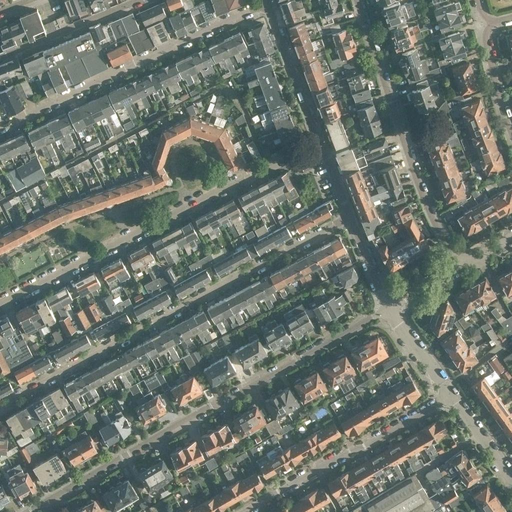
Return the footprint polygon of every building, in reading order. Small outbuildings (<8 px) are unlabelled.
[(81,18),(74,0),(65,0),(70,12),(66,14),(66,15),(69,23),(74,22),(73,21),(81,18)] [(82,0),(74,0),(81,18),(88,15),(92,14),(88,6),(85,7),(82,0)] [(89,0),(94,14),(106,9),(102,0),(89,0)] [(102,0),(106,9),(110,7),(107,0),(108,0),(102,0)] [(195,7),(191,0),(166,0),(170,9),(171,9),(172,11),(174,10),(174,8),(183,5),(185,11),(195,7)] [(211,0),(217,14),(249,2),(248,0),(211,0)] [(307,0),(290,0),(280,4),(283,13),(308,4),(308,2),(307,0)] [(338,4),(336,0),(318,0),(321,9),(324,8),(324,9),(338,4)] [(386,18),(414,8),(416,7),(420,6),(417,0),(412,0),(413,1),(411,2),(412,2),(401,6),(400,2),(383,8),(383,9),(381,11),(383,14),(385,14),(386,18)] [(421,9),(432,5),(430,0),(429,0),(421,3),(420,0),(417,0),(420,6),(421,9)] [(195,7),(185,11),(180,14),(188,31),(188,30),(216,18),(209,1),(195,7)] [(145,26),(167,17),(163,9),(167,7),(165,2),(161,3),(139,12),(140,13),(136,14),(138,19),(142,18),(145,26)] [(440,3),(433,6),(438,20),(458,13),(457,10),(461,9),(459,2),(454,4),(454,2),(441,7),(440,3)] [(340,3),(338,4),(324,9),(324,8),(321,9),(318,10),(321,20),(315,22),(317,27),(318,30),(319,30),(335,25),(332,16),(336,15),(338,16),(343,15),(343,12),(340,3)] [(289,28),(296,25),(295,23),(294,19),(301,17),(300,14),(311,10),(308,4),(283,13),(289,28)] [(390,28),(406,22),(405,19),(416,15),(414,8),(386,18),(387,20),(385,22),(387,26),(389,26),(390,28)] [(30,40),(46,33),(43,25),(37,10),(24,15),(20,16),(22,20),(27,33),(30,40)] [(121,18),(128,35),(140,30),(132,13),(121,18)] [(459,16),(458,13),(438,20),(441,31),(461,24),(461,23),(465,21),(463,15),(459,16)] [(188,31),(180,14),(171,18),(178,35),(188,31)] [(46,33),(56,29),(67,24),(69,23),(66,15),(43,25),(46,33)] [(128,35),(121,18),(110,22),(117,40),(128,35)] [(22,20),(10,25),(16,40),(18,45),(22,43),(20,36),(27,33),(22,20)] [(170,38),(162,20),(147,27),(155,45),(170,38)] [(105,45),(117,40),(110,22),(101,26),(100,24),(89,28),(98,48),(105,45)] [(253,40),(269,34),(265,23),(261,22),(248,29),(250,35),(251,34),(253,40)] [(315,22),(312,23),(306,26),(304,22),(296,25),(289,28),(292,37),(317,27),(315,22)] [(341,31),(340,28),(339,23),(335,25),(319,30),(321,35),(333,31),(334,33),(332,34),(336,46),(353,40),(350,32),(347,33),(345,30),(341,31)] [(394,40),(420,31),(427,28),(425,24),(419,27),(418,25),(409,28),(407,25),(391,30),(394,40)] [(0,29),(0,30),(4,40),(2,41),(1,40),(0,40),(0,52),(17,46),(17,45),(18,45),(16,40),(10,25),(0,29)] [(140,30),(128,35),(137,54),(155,45),(147,27),(140,30)] [(295,45),(311,39),(309,36),(316,34),(317,36),(321,35),(319,30),(318,30),(317,27),(292,37),(295,45)] [(98,48),(90,31),(43,51),(51,69),(57,66),(64,63),(81,56),(98,48)] [(420,31),(394,40),(395,41),(393,44),(394,48),(397,49),(397,50),(414,44),(413,41),(422,37),(420,31)] [(250,56),(246,47),(239,32),(232,36),(241,57),(242,57),(247,55),(248,57),(250,56)] [(459,34),(459,32),(445,37),(444,33),(430,38),(431,43),(439,40),(442,49),(462,43),(461,40),(465,38),(463,32),(459,34)] [(269,34),(253,40),(254,43),(248,45),(250,50),(272,42),(269,34)] [(224,39),(231,54),(234,53),(238,62),(240,61),(241,63),(244,61),(242,57),(241,57),(232,36),(224,39)] [(323,44),(321,38),(312,42),(311,39),(295,45),(298,54),(323,44)] [(229,56),(231,54),(224,39),(217,43),(228,68),(230,71),(232,77),(239,73),(238,69),(235,70),(232,62),(229,56)] [(340,58),(329,62),(332,69),(334,68),(344,65),(356,61),(352,50),(356,49),(353,40),(336,46),(340,58)] [(105,47),(105,45),(98,48),(81,56),(90,75),(108,67),(102,54),(108,52),(114,65),(123,60),(117,46),(115,42),(105,47)] [(123,60),(132,56),(126,42),(116,46),(117,46),(123,60)] [(256,64),(260,62),(258,56),(259,56),(274,50),(272,42),(250,50),(256,64)] [(228,68),(217,43),(209,46),(216,61),(219,60),(222,67),(221,67),(222,68),(224,67),(225,69),(228,68)] [(464,46),(462,43),(442,49),(445,58),(438,61),(440,67),(450,64),(451,64),(462,59),(461,55),(466,53),(465,51),(469,50),(467,45),(464,46)] [(323,44),(298,54),(302,62),(317,57),(316,53),(322,51),(323,54),(326,53),(325,50),(323,44)] [(210,77),(215,75),(218,74),(214,63),(207,48),(199,51),(210,77)] [(421,61),(416,48),(402,53),(403,57),(400,58),(403,67),(421,61)] [(51,69),(43,51),(23,59),(26,67),(29,74),(30,77),(38,74),(48,70),(51,69)] [(206,79),(210,77),(199,51),(191,55),(199,71),(201,69),(206,79)] [(196,72),(199,71),(191,55),(184,58),(194,80),(196,84),(200,82),(196,72)] [(305,72),(328,64),(326,59),(326,58),(325,55),(317,58),(302,64),(305,72)] [(22,68),(17,56),(4,61),(11,77),(18,74),(19,78),(29,74),(26,67),(22,68)] [(90,75),(81,56),(64,63),(73,83),(90,75)] [(469,62),(469,63),(467,57),(462,59),(451,64),(456,81),(474,75),(469,62)] [(189,83),(194,80),(184,58),(176,62),(183,78),(186,77),(189,83)] [(2,91),(7,89),(6,86),(3,79),(11,77),(4,61),(0,62),(0,77),(2,83),(0,84),(0,85),(1,88),(2,91)] [(248,81),(275,71),(274,69),(275,66),(274,62),(271,61),(255,67),(257,73),(246,76),(248,81)] [(358,68),(356,61),(344,65),(345,69),(343,70),(341,73),(341,75),(342,78),(337,80),(338,83),(340,87),(345,85),(349,84),(350,84),(364,79),(362,75),(364,75),(362,67),(358,68)] [(421,61),(403,67),(406,75),(409,74),(410,78),(408,79),(410,84),(430,75),(427,65),(423,67),(421,61)] [(180,87),(177,81),(181,79),(174,63),(165,67),(175,89),(176,91),(178,90),(178,91),(181,89),(180,87)] [(328,64),(305,72),(309,81),(324,75),(323,72),(330,70),(328,64)] [(51,69),(48,70),(57,91),(67,87),(57,66),(51,69)] [(175,89),(165,67),(157,71),(165,87),(168,85),(172,93),(176,91),(175,89)] [(48,70),(38,74),(48,95),(57,91),(48,70)] [(161,98),(165,96),(164,94),(161,88),(165,87),(157,71),(149,74),(161,98)] [(262,87),(281,80),(278,74),(275,73),(275,71),(248,81),(243,83),(245,88),(249,86),(260,82),(262,87)] [(331,73),(324,75),(309,81),(312,90),(327,84),(326,81),(333,78),(331,73)] [(161,98),(149,74),(141,78),(149,94),(152,93),(155,99),(156,101),(159,99),(161,98)] [(457,101),(464,98),(462,94),(478,88),(474,75),(456,81),(461,94),(456,96),(455,93),(450,95),(452,101),(453,105),(457,101)] [(148,112),(152,110),(146,96),(149,94),(141,78),(134,82),(146,108),(148,112)] [(365,83),(364,79),(350,84),(354,96),(356,103),(356,102),(365,100),(372,97),(367,82),(365,83)] [(27,80),(15,85),(21,99),(33,94),(27,80)] [(281,80),(262,87),(264,93),(253,97),(255,101),(282,91),(281,90),(283,86),(281,80)] [(428,84),(427,80),(416,83),(419,90),(409,93),(411,99),(414,98),(414,99),(426,95),(426,94),(432,92),(429,84),(428,84)] [(146,108),(134,82),(126,85),(133,102),(136,100),(139,106),(138,106),(140,109),(145,107),(146,108)] [(434,91),(441,89),(439,83),(434,84),(432,85),(434,91)] [(315,98),(330,93),(337,90),(335,85),(328,87),(327,84),(312,90),(315,98)] [(139,123),(136,116),(135,117),(135,116),(135,115),(130,103),(133,102),(126,85),(118,89),(130,116),(134,125),(139,123)] [(14,86),(7,89),(2,91),(0,91),(0,118),(1,118),(0,114),(0,102),(2,101),(8,114),(24,107),(14,86)] [(121,120),(130,116),(118,89),(109,93),(117,109),(116,110),(121,120)] [(338,93),(337,90),(330,93),(315,98),(318,107),(319,107),(321,106),(336,101),(343,98),(341,92),(338,93)] [(438,95),(437,90),(432,92),(426,94),(426,95),(414,99),(416,104),(418,111),(420,111),(421,114),(428,111),(427,108),(436,105),(433,97),(438,95)] [(283,94),(282,91),(255,101),(256,106),(267,102),(269,108),(285,102),(287,99),(285,95),(283,94)] [(180,97),(182,101),(190,97),(188,93),(180,97)] [(115,138),(116,139),(125,133),(124,131),(118,117),(113,120),(110,113),(115,111),(107,94),(97,99),(115,138)] [(473,102),(471,96),(464,98),(457,101),(460,107),(462,106),(466,118),(485,111),(480,99),(473,102)] [(107,143),(116,139),(115,138),(97,99),(88,103),(96,120),(100,118),(109,138),(105,140),(107,143)] [(365,100),(356,102),(357,105),(361,104),(362,107),(357,109),(361,122),(378,117),(374,104),(367,106),(365,100)] [(447,104),(446,100),(435,113),(441,118),(449,109),(447,104)] [(163,103),(166,109),(171,106),(169,101),(163,103)] [(336,101),(321,106),(319,107),(324,121),(341,115),(336,101)] [(96,120),(88,103),(79,107),(90,132),(95,130),(91,122),(96,120)] [(192,104),(186,107),(189,113),(194,111),(192,104)] [(259,126),(263,125),(290,115),(290,113),(291,110),(289,106),(287,104),(270,110),(263,113),(265,118),(262,120),(263,122),(253,125),(254,128),(259,126)] [(90,132),(79,107),(69,112),(79,132),(83,130),(84,134),(90,132)] [(485,111),(466,118),(471,129),(489,122),(485,111)] [(70,148),(75,146),(72,140),(69,133),(74,130),(66,113),(56,118),(70,148)] [(442,128),(446,124),(451,118),(446,114),(437,124),(442,128)] [(278,131),(292,126),(294,125),(290,115),(263,125),(265,129),(276,126),(278,131)] [(190,117),(176,124),(183,137),(191,133),(190,117)] [(207,123),(190,117),(191,133),(202,137),(207,123)] [(382,130),(378,117),(361,122),(365,136),(382,130)] [(70,148),(56,118),(47,122),(55,139),(57,144),(62,142),(63,144),(63,145),(66,152),(71,149),(70,148)] [(329,136),(345,130),(340,118),(324,124),(329,136)] [(353,127),(352,125),(351,121),(345,123),(347,129),(353,127)] [(53,160),(58,158),(54,149),(50,141),(55,139),(47,122),(38,126),(52,157),(53,160)] [(493,133),(489,122),(471,129),(475,140),(493,133)] [(214,140),(224,128),(207,123),(202,137),(214,140)] [(163,130),(160,140),(171,144),(183,137),(176,124),(163,130)] [(234,136),(228,125),(229,124),(228,124),(224,128),(214,140),(219,151),(233,144),(229,138),(234,136)] [(291,138),(298,136),(299,133),(298,128),(295,128),(294,125),(292,126),(278,131),(262,136),(258,138),(260,143),(260,144),(280,137),(282,142),(291,139),(291,138)] [(52,157),(38,126),(28,131),(36,148),(40,146),(44,153),(44,154),(45,157),(48,156),(49,158),(51,157),(52,157)] [(345,130),(329,136),(334,148),(349,143),(345,130)] [(430,154),(449,147),(455,145),(460,143),(458,137),(456,132),(444,136),(426,143),(430,154)] [(23,133),(14,137),(24,158),(26,162),(31,159),(26,149),(30,147),(23,133)] [(493,133),(475,140),(479,151),(498,144),(493,133)] [(14,137),(5,141),(15,162),(21,159),(24,158),(14,137)] [(98,137),(93,140),(96,146),(101,144),(98,137)] [(350,147),(351,149),(336,155),(340,164),(380,148),(388,145),(385,138),(366,145),(367,148),(363,150),(360,143),(359,144),(353,146),(350,147)] [(93,140),(83,144),(86,150),(96,146),(93,140)] [(160,140),(154,156),(165,160),(171,144),(160,140)] [(5,141),(0,143),(0,155),(5,167),(15,163),(15,162),(5,141)] [(235,149),(233,144),(219,151),(224,162),(238,154),(241,153),(238,148),(235,149)] [(479,151),(483,163),(502,155),(498,144),(479,151)] [(255,145),(248,148),(254,160),(261,157),(255,145)] [(449,147),(430,154),(434,165),(453,159),(449,147)] [(382,154),(382,153),(380,148),(340,164),(344,173),(359,167),(359,166),(367,163),(366,160),(382,154)] [(84,152),(82,149),(76,151),(76,152),(73,154),(75,157),(78,155),(84,152)] [(94,162),(97,160),(100,158),(98,153),(91,157),(94,162)] [(241,153),(238,154),(224,162),(228,169),(227,171),(228,173),(230,174),(232,173),(233,171),(247,164),(241,153)] [(371,173),(395,164),(392,155),(373,162),(375,165),(372,167),(361,171),(359,167),(344,173),(347,183),(371,173)] [(506,167),(502,155),(483,163),(479,164),(472,167),(474,171),(485,167),(488,174),(506,167)] [(31,159),(26,162),(23,163),(16,167),(26,185),(46,175),(46,174),(41,163),(37,156),(31,159)] [(165,160),(154,156),(152,164),(157,175),(165,170),(163,166),(165,160)] [(57,169),(53,160),(52,158),(41,163),(46,174),(50,172),(51,172),(57,169)] [(78,164),(80,169),(82,168),(83,171),(93,166),(88,158),(78,164)] [(449,175),(457,172),(453,159),(434,165),(438,176),(448,173),(449,175)] [(61,173),(63,178),(70,174),(68,169),(66,164),(59,168),(61,173)] [(81,171),(80,169),(78,164),(68,169),(70,174),(71,177),(81,171)] [(375,182),(379,192),(400,184),(402,183),(395,164),(371,173),(375,182)] [(26,185),(16,167),(6,172),(9,179),(10,179),(16,191),(26,185)] [(53,177),(61,173),(59,168),(51,172),(50,172),(53,177)] [(146,192),(157,188),(152,177),(150,174),(151,174),(148,169),(143,172),(145,176),(141,178),(146,192)] [(157,175),(152,177),(157,188),(167,183),(169,184),(172,182),(172,180),(171,178),(169,177),(165,170),(157,175)] [(277,177),(288,198),(289,200),(294,197),(293,195),(294,195),(290,188),(293,186),(286,172),(277,177)] [(462,184),(457,172),(449,175),(448,173),(438,176),(443,191),(462,184)] [(351,192),(375,182),(371,173),(347,183),(351,192)] [(500,180),(497,181),(499,185),(499,186),(510,180),(507,176),(500,180)] [(287,198),(288,198),(277,177),(267,182),(279,205),(281,204),(280,202),(287,198)] [(141,178),(129,182),(135,196),(146,192),(141,178)] [(6,196),(16,191),(10,179),(5,182),(9,190),(4,192),(6,196)] [(46,181),(40,184),(43,190),(49,187),(46,181)] [(497,181),(489,184),(484,185),(488,191),(499,185),(497,181)] [(135,196),(129,182),(118,185),(123,200),(135,196)] [(279,205),(267,182),(258,187),(265,200),(269,198),(272,203),(272,204),(273,206),(278,204),(279,205)] [(375,182),(351,192),(354,201),(379,192),(375,182)] [(98,208),(109,204),(104,190),(101,184),(91,188),(93,194),(98,208)] [(402,190),(400,184),(379,192),(354,201),(358,210),(385,199),(384,197),(402,190)] [(463,201),(466,199),(465,196),(466,196),(462,184),(443,191),(447,203),(456,199),(456,201),(458,203),(463,201)] [(118,185),(113,187),(107,189),(112,203),(123,200),(118,185)] [(511,186),(506,190),(505,188),(501,190),(511,209),(511,186)] [(36,192),(34,187),(29,190),(33,198),(38,195),(36,192)] [(263,208),(260,203),(265,200),(258,187),(249,191),(261,215),(265,212),(263,208)] [(386,199),(390,210),(393,210),(396,208),(394,204),(406,199),(402,189),(402,190),(384,197),(385,199),(386,199)] [(477,189),(472,192),(474,197),(477,195),(480,194),(477,189)] [(499,217),(511,209),(501,190),(497,193),(498,195),(492,198),(496,207),(494,208),(499,217)] [(261,215),(249,191),(239,197),(246,210),(250,208),(253,214),(253,213),(254,215),(259,213),(260,215),(261,215)] [(13,198),(15,203),(26,198),(23,192),(13,198)] [(86,196),(85,192),(80,194),(82,198),(87,212),(98,208),(93,194),(86,196)] [(65,204),(64,199),(61,198),(55,200),(56,202),(58,206),(57,207),(64,220),(65,220),(76,216),(71,202),(65,204)] [(82,198),(71,202),(76,216),(87,212),(82,198)] [(482,204),(479,206),(489,223),(499,217),(494,208),(496,207),(492,198),(482,204)] [(224,205),(239,234),(245,231),(237,215),(241,213),(234,199),(224,205)] [(378,216),(387,213),(391,212),(390,210),(386,199),(385,199),(358,210),(362,219),(377,213),(378,216)] [(13,207),(12,205),(9,200),(4,203),(7,210),(13,207)] [(330,201),(325,203),(309,212),(315,223),(331,214),(329,210),(333,207),(330,201)] [(478,229),(469,211),(466,206),(463,201),(458,203),(449,208),(452,214),(461,209),(464,214),(458,218),(468,235),(478,229)] [(410,203),(396,208),(393,210),(397,221),(414,215),(410,203)] [(229,226),(234,236),(239,234),(224,205),(215,209),(222,223),(227,221),(229,226)] [(478,229),(489,223),(479,206),(479,205),(479,206),(469,211),(478,229)] [(42,214),(38,207),(32,210),(36,218),(36,217),(43,231),(54,226),(47,212),(42,214)] [(57,207),(52,209),(47,212),(54,226),(64,220),(57,207)] [(217,236),(222,234),(220,231),(217,225),(222,223),(215,209),(206,214),(217,236)] [(291,222),(293,221),(298,218),(294,212),(288,215),(291,222)] [(289,223),(290,225),(295,223),(299,231),(315,223),(309,212),(298,218),(293,221),(291,222),(289,223)] [(372,237),(375,236),(373,231),(376,223),(380,221),(378,216),(377,213),(362,219),(369,239),(372,237)] [(217,236),(206,214),(196,219),(203,233),(208,230),(210,236),(212,239),(217,236)] [(429,246),(417,226),(419,225),(414,216),(403,221),(406,227),(412,237),(421,253),(428,249),(429,246)] [(36,218),(26,223),(33,236),(43,231),(36,217),(36,218)] [(281,226),(288,222),(285,217),(278,220),(281,226)] [(391,225),(395,233),(406,227),(403,221),(391,225)] [(191,248),(197,245),(193,238),(198,236),(190,222),(181,227),(191,248)] [(33,236),(26,223),(15,228),(22,242),(33,236)] [(287,227),(290,225),(289,223),(285,225),(286,225),(270,234),(275,245),(291,236),(287,227)] [(12,230),(9,224),(3,227),(6,233),(1,235),(8,249),(19,243),(12,229),(12,230)] [(269,232),(265,225),(265,224),(254,230),(259,237),(269,232)] [(191,248),(181,227),(171,232),(178,245),(183,243),(186,248),(185,249),(188,254),(191,253),(190,249),(191,248)] [(180,259),(177,253),(174,248),(178,245),(171,232),(162,237),(175,262),(180,259)] [(399,265),(394,256),(390,250),(381,233),(375,236),(372,237),(381,253),(382,255),(381,257),(383,259),(384,260),(385,262),(386,262),(390,268),(393,269),(399,265)] [(270,234),(254,242),(253,242),(249,244),(255,256),(275,245),(270,234)] [(1,235),(0,235),(0,252),(8,249),(1,235)] [(163,254),(166,259),(168,264),(171,262),(172,264),(175,262),(162,237),(152,242),(159,255),(163,254)] [(421,253),(412,237),(401,243),(410,259),(421,253)] [(338,257),(343,254),(347,252),(339,238),(330,242),(338,256),(338,257)] [(390,250),(399,265),(410,259),(401,243),(399,239),(393,242),(396,246),(390,250)] [(338,257),(338,256),(330,242),(322,247),(329,261),(334,259),(340,270),(344,268),(342,263),(338,257)] [(247,245),(246,243),(235,249),(236,251),(229,255),(226,249),(223,251),(226,257),(215,263),(209,266),(212,271),(215,277),(251,258),(255,256),(249,244),(247,245)] [(151,271),(152,270),(150,266),(156,263),(153,257),(154,257),(147,244),(137,250),(149,272),(153,279),(155,278),(151,271)] [(327,277),(331,275),(325,263),(329,261),(322,247),(313,251),(316,256),(327,277)] [(211,254),(215,263),(226,257),(223,251),(221,248),(211,254)] [(149,272),(137,250),(127,255),(137,273),(145,269),(147,273),(149,272)] [(327,277),(316,256),(313,251),(304,256),(312,270),(316,268),(322,279),(327,277)] [(203,269),(209,266),(215,263),(211,254),(198,260),(203,269)] [(310,286),(314,284),(308,273),(312,270),(304,256),(296,260),(310,286)] [(111,263),(122,286),(125,285),(124,282),(126,282),(125,279),(126,279),(123,273),(127,271),(121,258),(111,263)] [(344,268),(351,264),(349,259),(342,263),(344,268)] [(198,260),(189,265),(190,269),(193,274),(203,269),(198,260)] [(310,286),(296,260),(287,265),(295,280),(299,277),(305,289),(310,286)] [(122,286),(111,263),(101,268),(113,292),(123,287),(122,286)] [(293,296),(297,293),(291,282),(295,280),(287,265),(279,270),(286,284),(293,296)] [(184,279),(181,274),(176,276),(171,266),(164,270),(167,274),(173,285),(184,279)] [(193,274),(189,277),(195,288),(211,279),(208,273),(212,271),(209,266),(203,269),(193,274)] [(357,275),(353,266),(338,275),(337,274),(331,277),(333,282),(335,285),(338,283),(340,288),(345,286),(345,287),(348,287),(351,285),(352,283),(352,282),(355,280),(357,275)] [(190,269),(181,274),(184,279),(189,277),(193,274),(190,269)] [(285,295),(286,294),(282,286),(286,284),(279,270),(270,274),(284,300),(287,299),(285,295)] [(95,302),(106,322),(109,320),(120,314),(115,305),(110,294),(101,299),(98,292),(97,289),(100,287),(100,284),(94,271),(84,276),(93,294),(95,302)] [(511,278),(508,271),(497,277),(509,299),(511,297),(511,278)] [(173,285),(167,274),(160,278),(159,276),(156,278),(163,291),(166,289),(169,287),(173,285)] [(272,302),(276,300),(272,292),(276,290),(268,275),(260,280),(272,302)] [(90,323),(93,329),(106,322),(95,302),(93,294),(84,276),(75,282),(81,294),(83,296),(86,295),(91,304),(84,308),(91,322),(90,323)] [(173,285),(169,287),(175,299),(195,288),(189,277),(184,279),(173,285)] [(487,305),(491,302),(489,298),(495,294),(485,277),(475,283),(487,305)] [(153,296),(163,291),(156,278),(144,285),(148,292),(149,292),(152,298),(153,297),(153,296)] [(274,306),(272,302),(260,280),(251,285),(259,299),(263,297),(270,308),(274,306)] [(321,289),(327,286),(324,281),(319,284),(321,289)] [(475,283),(464,289),(474,306),(477,311),(483,307),(484,309),(488,307),(487,305),(475,283)] [(259,299),(251,285),(243,289),(257,316),(261,314),(259,310),(255,301),(259,299)] [(68,303),(69,303),(72,301),(72,299),(73,299),(66,286),(56,292),(77,330),(80,336),(89,331),(93,329),(90,323),(82,309),(74,313),(68,303)] [(155,310),(172,301),(166,289),(163,291),(153,296),(153,297),(152,298),(149,299),(155,310)] [(257,316),(243,289),(234,294),(242,308),(246,306),(251,314),(253,318),(257,316)] [(346,289),(342,292),(347,302),(352,299),(346,289)] [(468,310),(469,309),(474,306),(464,289),(454,295),(465,314),(469,312),(468,310)] [(70,333),(77,330),(56,292),(47,297),(53,309),(57,307),(63,319),(59,321),(66,335),(70,333)] [(134,297),(137,304),(145,299),(141,293),(134,297)] [(346,301),(342,293),(335,297),(334,295),(328,299),(327,297),(321,300),(331,316),(335,314),(337,314),(341,312),(341,311),(343,310),(340,305),(346,301)] [(242,308),(234,294),(226,298),(240,324),(244,321),(238,310),(242,308)] [(115,305),(120,314),(129,309),(133,307),(128,297),(115,305)] [(35,303),(47,324),(55,319),(44,298),(35,303)] [(240,324),(226,298),(217,303),(225,317),(229,315),(233,323),(231,324),(233,328),(240,324)] [(133,307),(129,309),(130,312),(135,321),(155,310),(149,299),(134,307),(133,307)] [(308,310),(312,316),(315,314),(320,322),(321,322),(323,323),(326,321),(326,319),(331,316),(321,300),(317,302),(318,304),(308,310)] [(434,307),(432,315),(452,322),(455,314),(453,314),(454,311),(447,301),(440,305),(438,304),(437,308),(434,307)] [(46,324),(47,324),(35,303),(26,308),(37,330),(47,325),(46,324)] [(225,317),(217,303),(208,308),(222,334),(226,331),(220,320),(225,317)] [(305,311),(304,309),(301,303),(292,308),(293,310),(305,331),(308,330),(309,331),(313,329),(313,327),(314,326),(309,318),(312,316),(308,310),(305,311)] [(497,319),(502,315),(495,307),(491,311),(497,319)] [(31,333),(37,330),(26,308),(16,312),(23,325),(27,335),(31,333)] [(120,314),(109,320),(115,331),(131,322),(127,314),(130,312),(129,309),(120,314)] [(302,333),(305,331),(293,310),(288,312),(291,317),(284,321),(291,333),(293,332),(296,336),(297,336),(299,337),(302,335),(302,333)] [(203,311),(194,315),(206,338),(208,341),(216,336),(214,331),(210,333),(206,327),(210,325),(203,311)] [(202,340),(206,338),(194,315),(186,319),(194,334),(198,332),(202,340)] [(452,322),(432,315),(429,322),(432,323),(430,327),(433,328),(438,335),(447,329),(448,326),(450,327),(452,322)] [(511,315),(506,318),(500,323),(509,335),(511,332),(511,315)] [(461,325),(466,321),(463,316),(457,320),(461,325)] [(13,372),(31,362),(34,361),(25,343),(16,347),(9,332),(14,330),(7,317),(0,320),(0,325),(10,347),(8,348),(9,352),(2,355),(11,373),(13,372)] [(194,334),(186,319),(177,324),(191,350),(196,348),(190,336),(194,334)] [(109,320),(106,322),(93,329),(89,331),(95,342),(115,331),(109,320)] [(277,325),(274,320),(270,323),(282,344),(285,343),(287,344),(290,342),(290,340),(291,339),(289,334),(291,333),(284,321),(277,325)] [(280,348),(279,346),(282,344),(270,323),(261,328),(268,340),(265,341),(266,342),(270,349),(273,348),(273,349),(275,349),(276,350),(280,348)] [(177,324),(169,329),(176,344),(180,341),(186,353),(191,350),(177,324)] [(0,340),(4,348),(0,349),(0,350),(2,355),(9,352),(8,348),(10,347),(0,325),(0,340)] [(492,328),(486,331),(492,340),(498,337),(492,328)] [(53,332),(61,347),(67,344),(59,329),(53,332)] [(176,362),(180,359),(173,346),(176,344),(169,329),(160,333),(176,362)] [(447,352),(464,341),(460,335),(461,334),(458,330),(440,342),(447,352)] [(74,340),(69,342),(75,353),(91,345),(95,342),(89,331),(80,336),(74,339),(74,340)] [(172,364),(176,362),(160,333),(151,338),(159,353),(164,350),(171,364),(172,363),(172,364)] [(258,337),(255,333),(248,338),(250,342),(247,344),(255,359),(259,357),(262,358),(266,356),(267,353),(266,351),(270,349),(266,342),(262,345),(258,337)] [(234,346),(227,334),(222,337),(228,349),(234,346)] [(363,344),(364,344),(363,345),(372,362),(387,353),(378,336),(369,341),(369,340),(363,344)] [(157,368),(162,365),(161,363),(157,355),(160,354),(159,353),(151,338),(144,342),(157,368)] [(54,341),(47,344),(50,351),(57,347),(54,341)] [(468,347),(464,341),(447,352),(454,362),(472,349),(477,347),(474,343),(468,347)] [(61,347),(53,351),(50,352),(56,363),(75,353),(69,342),(67,344),(61,347)] [(133,348),(147,374),(152,372),(145,359),(149,357),(142,343),(133,348)] [(36,358),(42,355),(36,344),(30,347),(36,358)] [(251,362),(255,359),(247,344),(235,350),(244,366),(247,367),(251,365),(251,362)] [(352,350),(352,351),(351,351),(360,368),(366,365),(369,370),(375,367),(372,362),(363,345),(358,348),(357,347),(352,350)] [(461,372),(478,360),(474,355),(478,351),(478,350),(478,349),(477,347),(472,349),(454,362),(461,372)] [(143,377),(147,374),(133,348),(124,352),(132,367),(136,364),(141,373),(143,377)] [(0,373),(2,378),(10,374),(11,373),(2,355),(0,350),(0,373)] [(197,366),(204,362),(197,350),(190,354),(197,366)] [(47,354),(34,361),(31,362),(37,374),(56,363),(50,352),(47,354)] [(116,357),(131,386),(133,385),(136,383),(128,369),(132,367),(124,352),(116,357)] [(193,374),(199,371),(190,354),(183,358),(185,361),(193,374)] [(381,363),(385,369),(400,360),(397,354),(381,363)] [(227,355),(215,362),(224,377),(229,375),(231,376),(235,373),(235,371),(236,371),(227,355)] [(343,356),(343,355),(338,357),(339,358),(334,361),(350,389),(354,387),(351,381),(352,380),(349,374),(355,371),(345,355),(343,356)] [(127,388),(129,387),(131,386),(116,357),(107,362),(115,376),(119,374),(127,388)] [(174,367),(185,361),(183,358),(180,359),(176,362),(172,364),(174,367)] [(224,377),(215,362),(213,358),(209,360),(211,364),(204,369),(213,384),(216,385),(219,382),(220,380),(224,377)] [(350,389),(334,361),(329,364),(328,363),(324,365),(324,367),(323,368),(332,384),(338,381),(344,392),(350,389)] [(13,372),(11,373),(10,374),(12,378),(17,375),(21,382),(37,374),(31,362),(13,372)] [(99,366),(113,392),(117,390),(111,378),(115,376),(107,362),(99,366)] [(113,392),(99,366),(91,371),(98,385),(102,383),(108,395),(113,392)] [(369,370),(365,372),(369,378),(373,376),(378,373),(375,367),(369,370)] [(161,384),(164,390),(169,387),(160,370),(155,373),(161,384)] [(310,373),(310,374),(306,377),(318,399),(323,396),(321,391),(326,387),(317,371),(315,372),(315,370),(310,373)] [(82,375),(96,402),(100,399),(94,387),(98,385),(91,371),(82,375)] [(137,393),(134,394),(137,400),(144,396),(156,419),(163,415),(161,412),(166,410),(161,401),(163,400),(159,394),(153,397),(149,390),(160,384),(161,384),(155,373),(136,383),(133,385),(137,393)] [(73,380),(81,395),(85,392),(89,400),(87,401),(89,405),(96,402),(82,375),(73,380)] [(187,379),(184,375),(180,377),(191,396),(202,390),(193,375),(187,379)] [(411,382),(403,387),(411,400),(420,394),(409,375),(405,377),(408,382),(410,381),(411,382)] [(369,378),(364,381),(356,386),(358,390),(376,380),(375,378),(373,376),(369,378)] [(179,403),(191,396),(180,377),(176,380),(178,384),(171,388),(179,403)] [(318,399),(306,377),(301,380),(300,379),(295,381),(296,383),(295,383),(304,400),(310,397),(316,408),(322,405),(318,399)] [(483,378),(472,386),(479,396),(490,387),(483,378)] [(77,397),(81,395),(73,380),(65,385),(79,411),(84,408),(82,404),(81,405),(77,397)] [(402,405),(411,400),(403,387),(400,380),(391,386),(402,405)] [(1,387),(0,385),(0,397),(14,390),(9,382),(1,387)] [(134,394),(137,393),(133,385),(131,386),(129,387),(133,394),(134,394)] [(402,405),(391,386),(387,388),(391,394),(386,397),(393,410),(402,405)] [(281,390),(276,393),(287,411),(299,405),(289,387),(282,390),(281,390)] [(497,396),(490,387),(479,396),(485,405),(497,396)] [(50,393),(66,420),(75,414),(73,410),(68,413),(63,405),(68,403),(59,388),(50,393)] [(384,415),(393,410),(386,397),(382,391),(373,396),(384,415)] [(119,410),(127,406),(119,392),(112,397),(119,410)] [(41,398),(50,413),(54,411),(59,418),(55,420),(58,425),(66,420),(50,393),(41,398)] [(271,397),(264,400),(275,418),(287,411),(276,393),(272,395),(271,397)] [(149,422),(156,419),(144,396),(137,400),(140,405),(134,408),(137,415),(139,414),(144,422),(148,420),(149,422)] [(373,404),(368,407),(376,420),(384,415),(373,396),(369,398),(373,404)] [(503,405),(497,396),(485,405),(491,414),(503,405)] [(46,425),(51,423),(46,415),(50,413),(41,398),(33,403),(46,425)] [(330,404),(333,408),(336,406),(337,407),(342,404),(339,399),(330,404)] [(24,408),(33,423),(37,420),(46,435),(50,432),(48,429),(46,425),(33,403),(24,408)] [(256,406),(255,404),(248,408),(249,410),(245,412),(255,429),(260,426),(259,425),(266,421),(257,405),(256,406)] [(363,410),(360,404),(355,406),(367,426),(376,420),(368,407),(363,410)] [(509,414),(503,405),(491,414),(498,423),(509,414)] [(358,431),(367,426),(355,406),(352,408),(355,415),(350,417),(358,431)] [(15,413),(31,440),(41,435),(38,430),(33,433),(29,425),(33,423),(24,408),(15,413)] [(315,412),(318,418),(328,412),(327,409),(322,408),(315,412)] [(91,409),(83,413),(90,425),(97,421),(91,409)] [(301,417),(308,413),(305,409),(299,412),(301,417)] [(118,418),(111,422),(119,437),(132,430),(121,411),(116,414),(118,418)] [(255,429),(245,412),(241,414),(240,412),(233,417),(237,424),(233,426),(236,431),(240,429),(243,434),(249,431),(250,432),(255,429)] [(313,421),(318,418),(315,412),(309,415),(313,421)] [(350,417),(347,412),(342,415),(342,414),(337,417),(349,436),(358,431),(350,417)] [(21,446),(31,440),(15,413),(7,418),(9,422),(6,424),(10,430),(13,428),(16,433),(20,431),(23,437),(17,441),(21,446)] [(511,425),(511,417),(509,414),(498,423),(504,431),(511,425)] [(111,422),(108,415),(103,418),(107,424),(100,428),(109,443),(119,437),(111,422)] [(279,430),(282,429),(276,418),(270,421),(276,432),(279,430)] [(323,428),(330,440),(341,434),(334,422),(332,418),(324,423),(321,424),(323,428)] [(429,425),(436,438),(449,431),(441,418),(429,425)] [(271,435),(276,432),(270,421),(265,424),(271,435)] [(287,426),(289,430),(296,426),(294,422),(287,426)] [(232,434),(227,424),(214,430),(222,446),(235,440),(236,443),(240,441),(236,432),(232,434)] [(431,441),(436,438),(429,425),(420,431),(430,449),(435,458),(439,456),(435,450),(436,449),(434,447),(431,441)] [(292,435),(289,430),(287,426),(282,429),(279,430),(282,434),(285,432),(289,437),(292,435)] [(310,436),(318,449),(328,443),(327,441),(330,440),(323,428),(310,436)] [(222,446),(214,430),(202,436),(210,452),(222,446)] [(430,449),(420,431),(411,436),(418,449),(423,446),(426,451),(432,460),(435,458),(430,449)] [(52,446),(57,443),(52,433),(46,436),(52,446)] [(89,435),(77,441),(87,458),(94,455),(92,452),(97,449),(92,441),(93,440),(89,435)] [(270,459),(277,470),(279,469),(280,470),(291,464),(283,451),(281,447),(274,435),(270,438),(279,454),(270,459)] [(310,436),(297,443),(303,455),(306,453),(307,455),(318,449),(310,436)] [(402,441),(418,468),(421,466),(424,464),(421,459),(419,459),(418,460),(413,452),(418,449),(411,436),(402,441)] [(0,460),(19,450),(17,445),(7,451),(8,439),(0,438),(0,460)] [(35,441),(19,450),(26,462),(32,459),(30,455),(40,449),(35,441)] [(77,441),(66,448),(65,448),(68,454),(69,454),(74,462),(78,460),(80,462),(87,458),(77,441)] [(183,447),(191,463),(203,457),(195,441),(183,447)] [(413,471),(418,468),(402,441),(393,446),(401,459),(406,456),(410,464),(410,465),(411,467),(413,471)] [(277,470),(270,459),(261,443),(250,449),(252,453),(258,450),(260,455),(261,455),(265,461),(259,465),(266,476),(277,470)] [(283,451),(291,464),(302,458),(301,456),(303,455),(297,443),(283,451)] [(401,481),(405,479),(400,470),(399,467),(396,461),(401,459),(393,446),(385,451),(395,469),(401,481)] [(191,463),(183,447),(171,453),(179,469),(191,463)] [(401,481),(395,469),(385,451),(376,456),(383,469),(386,474),(391,471),(398,483),(401,481)] [(445,475),(467,459),(461,451),(444,463),(447,467),(446,468),(440,472),(437,467),(425,474),(431,483),(445,475)] [(235,458),(237,462),(248,456),(246,452),(235,458)] [(56,453),(45,459),(55,477),(61,474),(61,472),(66,469),(56,453)] [(383,480),(381,477),(378,472),(383,469),(376,456),(367,461),(378,479),(379,482),(383,480)] [(55,477),(45,459),(34,466),(43,482),(47,480),(49,480),(55,477)] [(156,462),(151,466),(162,484),(167,481),(166,479),(172,475),(162,459),(161,460),(159,459),(157,460),(156,462)] [(461,477),(474,467),(467,459),(445,475),(431,483),(430,484),(433,490),(436,491),(437,492),(453,482),(451,478),(458,473),(461,477)] [(378,479),(367,461),(358,466),(366,479),(371,476),(374,481),(379,491),(383,489),(381,485),(380,485),(379,482),(378,479)] [(228,480),(234,477),(230,469),(229,470),(225,463),(221,466),(228,480)] [(20,465),(14,468),(27,492),(29,491),(31,491),(35,490),(35,487),(36,487),(28,472),(24,474),(20,465)] [(156,487),(161,484),(162,484),(151,466),(146,469),(143,467),(140,469),(140,472),(139,473),(149,489),(155,485),(156,487)] [(366,492),(364,487),(361,482),(366,479),(358,466),(350,471),(360,489),(366,499),(369,498),(366,492)] [(437,509),(441,506),(448,502),(458,496),(453,488),(458,485),(461,489),(480,476),(474,467),(461,477),(453,482),(437,492),(429,497),(436,509),(437,509)] [(27,492),(14,468),(7,472),(12,480),(8,482),(17,497),(18,497),(20,498),(23,496),(24,493),(27,492)] [(218,475),(215,469),(207,473),(210,479),(218,475)] [(245,477),(253,491),(263,485),(263,484),(256,471),(249,475),(246,471),(243,472),(246,477),(245,477)] [(360,489),(350,471),(339,477),(346,490),(353,486),(362,502),(366,499),(360,489)] [(431,511),(436,509),(429,497),(414,473),(405,479),(401,481),(398,483),(353,510),(354,511),(431,511)] [(186,474),(178,478),(182,486),(190,481),(186,474)] [(193,485),(204,479),(202,475),(191,481),(193,485)] [(252,492),(253,491),(245,477),(241,480),(240,478),(231,484),(239,498),(251,491),(252,492)] [(346,490),(339,477),(328,483),(336,496),(346,490)] [(117,483),(116,486),(115,486),(125,502),(132,498),(134,500),(138,498),(128,479),(122,482),(119,482),(117,483)] [(475,485),(469,489),(473,494),(472,494),(479,504),(494,493),(487,483),(486,484),(483,480),(475,485)] [(0,503),(3,502),(4,503),(6,504),(9,502),(10,500),(9,499),(1,483),(0,484),(0,503)] [(226,505),(239,498),(231,484),(222,489),(223,490),(219,493),(226,506),(227,506),(226,505)] [(110,488),(109,490),(103,494),(114,511),(120,509),(118,506),(125,502),(115,486),(115,487),(112,486),(110,488)] [(189,491),(186,486),(180,490),(183,495),(189,491)] [(318,488),(309,494),(316,507),(330,499),(323,488),(319,490),(318,488)] [(215,511),(216,511),(226,506),(219,493),(208,499),(215,511)] [(494,493),(479,504),(485,511),(488,511),(501,503),(494,493)] [(160,501),(162,505),(164,508),(177,500),(173,494),(160,501)] [(309,511),(316,507),(309,494),(299,499),(300,501),(296,504),(300,511),(309,511)] [(461,494),(458,496),(448,502),(451,508),(464,500),(461,494)] [(148,505),(153,502),(148,495),(144,498),(148,505)] [(200,511),(215,511),(208,499),(197,505),(200,511)] [(87,504),(83,506),(85,511),(100,511),(94,500),(93,501),(91,500),(88,502),(87,504)] [(488,511),(505,511),(506,509),(501,503),(488,511)]
